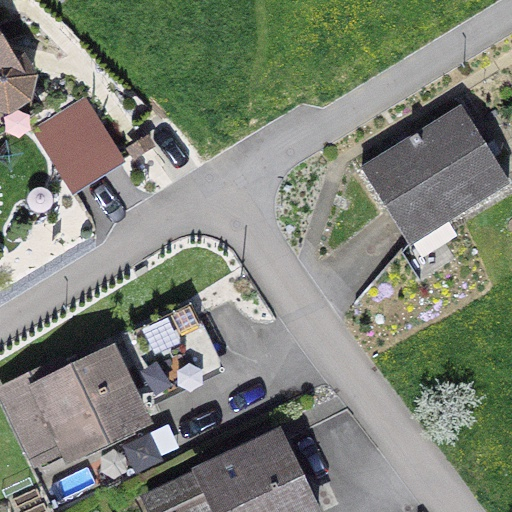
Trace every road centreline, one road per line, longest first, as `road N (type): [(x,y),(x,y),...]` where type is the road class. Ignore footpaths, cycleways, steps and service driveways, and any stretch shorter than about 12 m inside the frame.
road 1 (residential): [(219,189),(452,511)]
road 2 (residential): [(219,189),(511,11)]
road 3 (residential): [(0,322),(219,189)]
